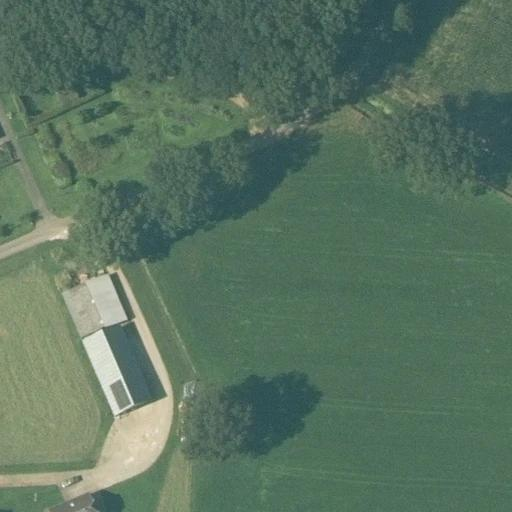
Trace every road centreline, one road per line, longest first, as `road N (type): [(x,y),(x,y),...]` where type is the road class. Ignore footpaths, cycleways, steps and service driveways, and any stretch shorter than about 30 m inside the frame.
road 1 (unclassified): [(0,252),(277,135),(351,74),(397,0)]
road 2 (track): [(277,135),(237,97),(0,16)]
